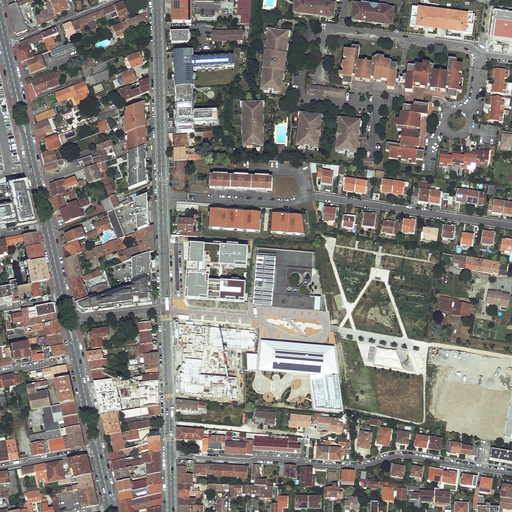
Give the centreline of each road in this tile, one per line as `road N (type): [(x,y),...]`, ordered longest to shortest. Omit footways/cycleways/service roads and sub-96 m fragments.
road 1 (residential): [(162,195),(286,202),(318,196),(511,225)]
road 2 (residential): [(170,455),(347,466),(403,456),(511,474)]
road 3 (residential): [(319,86),(325,36),(334,29),(459,43),(479,53)]
road 4 (tertiary): [(162,195),(156,0)]
road 5 (tertiary): [(170,455),(165,308)]
road 6 (residential): [(5,45),(120,0)]
